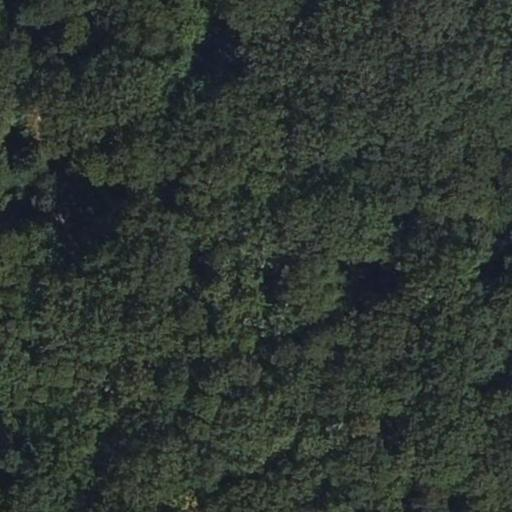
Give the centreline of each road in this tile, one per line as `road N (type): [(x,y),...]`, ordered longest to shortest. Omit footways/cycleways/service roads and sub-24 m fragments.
road 1 (track): [(0,180),(511,335)]
road 2 (track): [(119,216),(230,511)]
